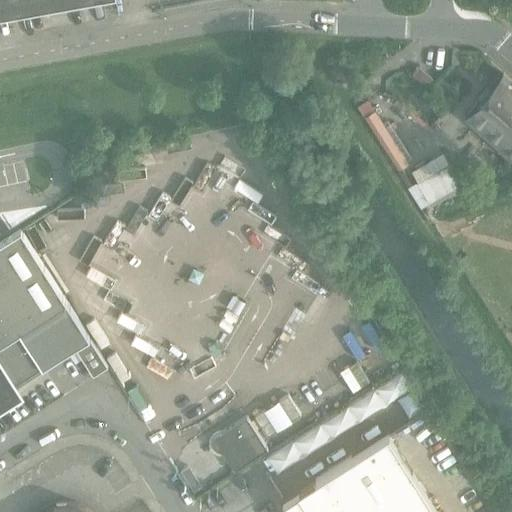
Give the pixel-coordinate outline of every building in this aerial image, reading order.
[(0,0),(0,17),(97,0),(0,0)] [(511,80),(503,73),(491,87),(464,118),(480,132),(511,158),(511,80)] [(449,191),(438,171),(417,183),(429,204),(449,191)] [(0,243),(0,395),(16,386),(76,348),(94,375),(108,366),(68,303),(22,230),(0,243)] [(0,411),(22,397),(16,386),(0,395),(0,411)] [(288,396),(278,402),(256,417),(269,438),(301,417),(288,396)] [(247,416),(223,432),(219,433),(217,434),(214,437),(213,440),(213,443),(214,446),(216,449),(219,451),(222,451),(223,452),(235,471),(269,449),(247,416)] [(440,511),(389,432),(283,499),(290,511),(440,511)] [(57,503),(57,504),(44,511),(90,511),(88,509),(85,508),(82,506),(80,505),(77,504),(75,503),(72,503),(67,502),(64,502),(62,502),(59,502),(57,503)]
